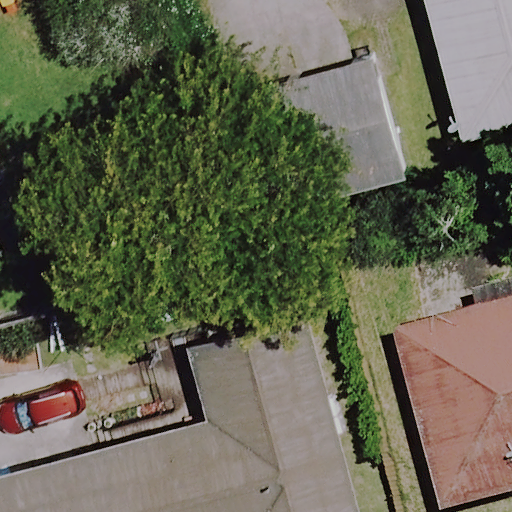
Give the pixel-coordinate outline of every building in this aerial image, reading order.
[(511,0),(431,0),(463,142),(511,130),(511,0)] [(423,53),(216,106),(251,246),(458,193),(423,53)] [(0,260),(20,255),(0,175),(0,260)] [(0,478),(8,511),(375,511),(320,291),(203,320),(227,418),(0,474),(0,478)] [(511,498),(511,294),(410,321),(460,511),(511,498)]
